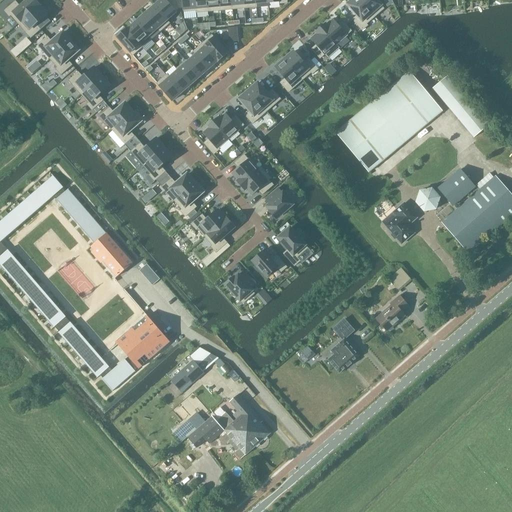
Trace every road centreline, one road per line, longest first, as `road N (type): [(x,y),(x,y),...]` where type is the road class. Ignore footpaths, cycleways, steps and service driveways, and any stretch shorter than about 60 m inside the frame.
road 1 (residential): [(119,283),(139,278),(185,332),(233,360),(318,457)]
road 2 (tertiary): [(318,457),(511,291)]
road 3 (residential): [(319,0),(175,129)]
road 4 (residential): [(175,129),(265,231),(229,261)]
